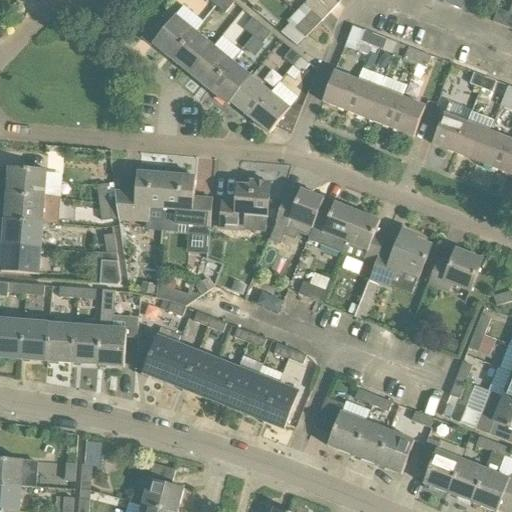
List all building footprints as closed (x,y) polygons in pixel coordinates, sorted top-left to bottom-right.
[(235,3),(230,0),(221,0),(217,7),(226,14),(235,3)] [(446,0),(445,4),(463,11),(467,0),(446,0)] [(173,60),(196,32),(203,23),(184,8),(154,45),(173,60)] [(494,23),(506,28),(511,15),(499,10),(494,23)] [(304,21),(314,31),(322,22),(312,12),(304,21)] [(255,38),(263,27),(253,19),(244,29),(255,38)] [(306,39),(307,37),(314,31),(304,21),(296,29),(306,39)] [(272,34),(263,27),(255,38),(263,45),(272,34)] [(365,31),(361,43),(372,47),(376,35),(365,31)] [(196,32),(173,60),(192,76),(215,48),(196,32)] [(376,35),(372,47),(383,52),(388,40),(376,35)] [(215,48),(192,76),(211,91),(234,63),(215,48)] [(406,60),(417,64),(421,53),(410,49),(406,60)] [(294,66),(301,57),(292,50),(284,59),(294,66)] [(421,53),(417,64),(428,69),(432,57),(421,53)] [(311,65),(301,57),(294,66),(303,74),(311,65)] [(234,63),(211,91),(230,107),(232,104),(253,79),(234,63)] [(347,112),(358,82),(362,73),(339,64),(324,103),(347,112)] [(481,89),(485,78),(475,74),(470,85),(481,89)] [(485,78),(481,89),(476,103),(488,107),(493,94),(497,82),(485,78)] [(253,79),(232,104),(251,119),(272,94),(253,79)] [(358,82),(347,112),(369,120),(381,90),(358,82)] [(511,88),(508,87),(500,107),(511,112),(511,111),(511,88)] [(381,90),(369,120),(392,129),(404,99),(381,90)] [(291,110),(272,94),(251,119),(270,135),(291,110)] [(404,99),(392,129),(415,138),(426,108),(404,99)] [(456,154),(468,124),(445,115),(433,145),(456,154)] [(471,117),(468,124),(456,154),(479,163),(490,133),(493,125),(471,117)] [(511,141),(490,133),(479,163),(502,172),(511,144),(511,141)] [(511,144),(502,172),(511,175),(511,144)] [(10,169),(8,195),(46,197),(48,171),(10,169)] [(137,194),(116,192),(117,202),(120,221),(146,223),(145,230),(163,232),(167,176),(138,173),(137,194)] [(163,232),(191,234),(189,258),(209,260),(211,236),(214,200),(195,199),(196,178),(167,176),(163,232)] [(239,187),(238,201),(224,200),(221,230),(244,232),(245,223),(253,224),(254,217),(268,218),(271,185),(252,183),(251,188),(239,187)] [(100,205),(110,203),(117,202),(116,192),(115,187),(108,188),(108,185),(98,187),(100,205)] [(299,234),(310,238),(323,204),(325,200),(302,190),(297,203),(284,198),(277,224),(270,241),(281,245),(283,239),(295,243),(299,234)] [(46,197),(8,195),(6,221),(44,224),(58,225),(60,199),(46,197)] [(100,205),(103,222),(113,221),(110,203),(100,205)] [(323,204),(310,238),(308,241),(342,255),(358,213),(335,204),(334,208),(323,204)] [(358,213),(342,255),(365,264),(366,260),(377,264),(381,252),(386,239),(376,235),(381,222),(358,213)] [(44,224),(6,221),(4,246),(42,249),(44,224)] [(381,252),(377,264),(356,317),(355,318),(365,321),(380,284),(390,288),(395,274),(402,277),(404,272),(420,278),(432,247),(416,240),(418,236),(404,231),(394,257),(381,252)] [(103,237),(106,255),(118,253),(115,235),(103,237)] [(42,249),(4,246),(2,273),(39,276),(42,249)] [(457,251),(451,265),(439,260),(429,284),(450,293),(453,284),(471,291),(483,262),(457,251)] [(122,283),(118,253),(106,255),(93,254),(91,285),(118,288),(122,283)] [(163,281),(161,287),(175,291),(177,286),(174,280),(168,278),(163,281)] [(196,288),(202,297),(215,289),(208,280),(196,288)] [(235,282),(231,293),(243,297),(247,287),(235,282)] [(0,297),(9,298),(9,294),(10,284),(0,283),(0,297)] [(157,286),(143,283),(140,293),(155,296),(157,286)] [(315,287),(304,283),(299,295),(310,300),(315,287)] [(27,296),(28,286),(10,284),(9,294),(27,296)] [(28,286),(27,296),(45,297),(46,287),(28,286)] [(185,308),(188,298),(174,294),(175,291),(161,287),(157,286),(156,299),(163,301),(172,303),(185,308)] [(78,299),(79,290),(61,288),(60,298),(78,299)] [(79,290),(78,299),(96,301),(97,291),(79,290)] [(100,329),(101,329),(98,367),(124,368),(127,331),(113,330),(116,292),(103,291),(100,329)] [(494,300),(497,310),(511,305),(511,294),(494,300)] [(187,309),(185,308),(172,303),(163,301),(160,309),(183,318),(187,309)] [(348,314),(356,317),(360,307),(352,304),(348,314)] [(194,323),(209,328),(213,319),(198,313),(194,323)] [(476,332),(486,336),(493,320),(483,316),(476,332)] [(213,319),(209,328),(223,334),(227,324),(213,319)] [(0,358),(22,361),(25,323),(0,320),(0,358)] [(22,361),(48,363),(50,325),(25,323),(22,361)] [(48,363),(73,365),(76,327),(50,325),(48,363)] [(73,365),(98,367),(101,329),(100,329),(76,327),(73,365)] [(235,338),(249,344),(253,335),(239,329),(235,338)] [(469,349),(480,353),(486,336),(476,332),(469,349)] [(253,335),(249,344),(264,350),(268,340),(253,335)] [(457,353),(462,341),(450,336),(445,348),(457,353)] [(164,382),(178,346),(158,338),(144,374),(164,382)] [(275,354),(289,360),(293,350),(279,345),(275,354)] [(164,382),(184,390),(198,354),(178,346),(164,382)] [(293,350),(289,360),(304,366),(308,356),(293,350)] [(184,390),(205,398),(219,362),(198,354),(184,390)] [(205,398),(225,406),(239,370),(219,362),(205,398)] [(468,385),(474,367),(464,363),(457,381),(468,385)] [(225,406),(245,414),(259,378),(239,370),(225,406)] [(511,376),(503,399),(511,401),(511,376)] [(245,414),(265,422),(279,387),(259,378),(245,414)] [(461,400),(468,385),(457,381),(451,396),(461,400)] [(279,387),(265,422),(286,430),(300,395),(279,387)] [(356,401),(372,408),(376,397),(360,391),(356,401)] [(511,401),(503,399),(491,394),(476,430),(511,444),(511,401)] [(376,397),(372,408),(389,414),(393,404),(376,397)] [(329,447),(353,456),(367,421),(344,412),(346,406),(327,399),(315,429),(333,436),(329,447)] [(413,423),(432,431),(436,420),(417,413),(413,423)] [(353,456),(378,466),(392,431),(367,421),(353,456)] [(392,431),(378,466),(402,476),(416,440),(392,431)] [(494,451),(497,444),(480,438),(477,447),(493,454),(494,451)] [(511,455),(511,450),(497,445),(493,454),(506,459),(510,460),(511,455)] [(449,494),(463,459),(438,449),(424,485),(449,494)] [(500,473),(506,459),(493,454),(487,468),(473,504),(494,511),(498,511),(500,507),(511,511),(511,475),(510,478),(500,473)] [(0,486),(22,488),(35,489),(37,462),(0,459),(0,486)] [(449,494),(473,504),(487,468),(463,459),(449,494)] [(66,482),(76,483),(78,465),(68,465),(66,482)] [(83,466),(82,483),(92,484),(93,466),(83,466)] [(143,505),(167,511),(178,511),(185,490),(172,486),(176,471),(154,466),(143,505)] [(19,511),(22,488),(0,486),(0,511),(19,511)] [(65,499),(64,511),(74,511),(75,500),(65,499)] [(81,500),(80,511),(90,511),(91,501),(81,500)]
